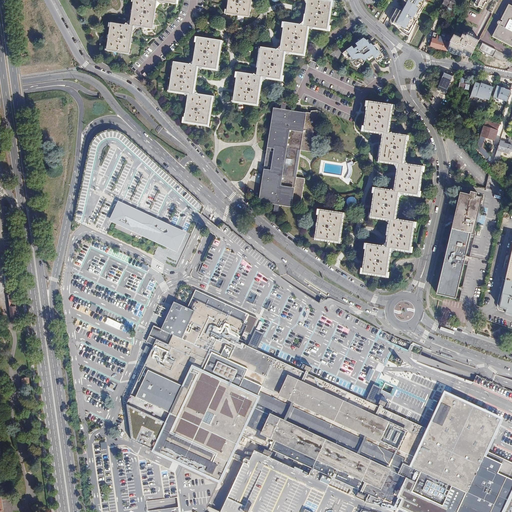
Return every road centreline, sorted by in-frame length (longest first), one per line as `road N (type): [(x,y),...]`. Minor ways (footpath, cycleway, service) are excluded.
road 1 (secondary): [(129,120),(253,235),(338,294),(390,315)]
road 2 (primary): [(45,312),(3,0)]
road 3 (primary): [(23,213),(65,511)]
road 4 (secondary): [(392,303),(319,268),(178,140)]
road 5 (primary): [(73,511),(45,312)]
road 6 (primary): [(178,140),(139,95),(80,60),(47,0)]
road 7 (tertiary): [(422,272),(444,166),(417,106)]
road 8 (primary): [(45,312),(80,144)]
road 9 (primary): [(0,57),(23,213)]
road 10 (secondary): [(0,85),(79,77),(129,120)]
road 11 (secondary): [(178,140),(125,97),(52,85)]
